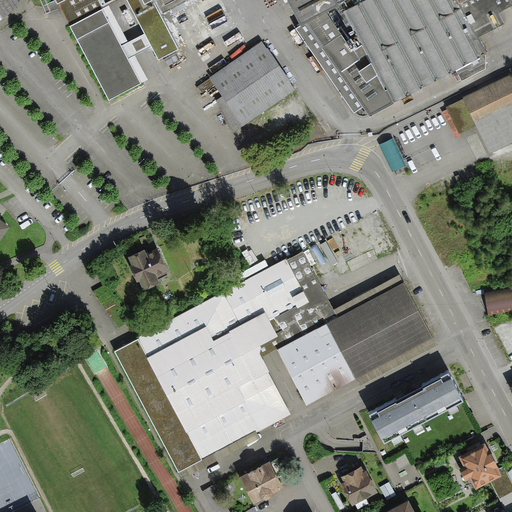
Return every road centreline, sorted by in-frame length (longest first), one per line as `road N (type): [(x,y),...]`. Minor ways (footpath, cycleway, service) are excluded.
road 1 (residential): [(466,339),(373,171),(348,157),(157,210),(104,235),(0,307)]
road 2 (unknown): [(266,24),(191,77),(110,108),(35,11)]
road 3 (residential): [(466,339),(286,432),(328,511)]
